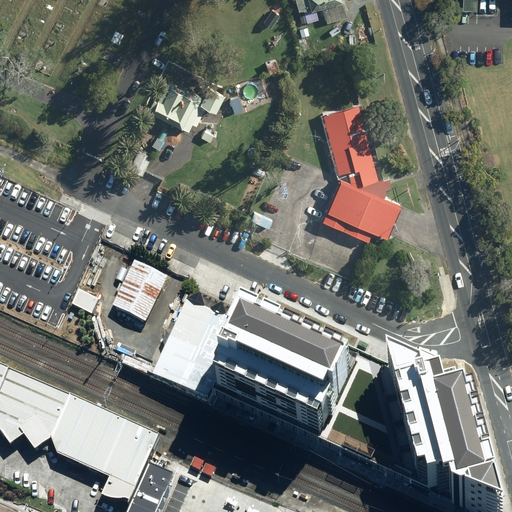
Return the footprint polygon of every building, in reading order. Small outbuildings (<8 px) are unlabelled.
[(324,5),(343,0),(342,0),(295,0),(298,12),(324,5)] [(347,17),(343,0),(324,5),(328,21),(347,17)] [(359,21),(361,38),(370,37),(368,20),(359,21)] [(182,125),(189,129),(203,103),(216,110),(225,94),(211,86),(205,98),(170,79),(153,110),(182,126),(182,125)] [(322,218),(368,238),(373,228),(388,234),(394,219),(401,203),(384,196),(385,194),(386,191),(386,189),(385,187),(391,186),(390,181),(389,178),(383,179),(382,177),(366,111),(361,112),(359,104),(322,113),(339,178),(322,218)] [(202,135),(211,140),(214,134),(205,129),(202,135)] [(166,287),(136,274),(117,318),(147,331),(166,287)] [(81,292),(74,306),(94,316),(101,302),(81,292)] [(195,399),(234,312),(193,294),(155,381),(195,399)] [(359,357),(256,310),(217,393),(320,441),(359,357)] [(128,504),(131,506),(160,440),(0,367),(0,432),(12,449),(26,439),(37,455),(54,442),(59,457),(113,483),(104,500),(112,504),(122,505),(128,504)] [(441,391),(388,370),(382,383),(412,484),(473,511),(499,511),(472,402),(459,406),(457,398),(444,401),(441,391)] [(128,511),(158,511),(176,475),(151,463),(131,506),(128,511)]
